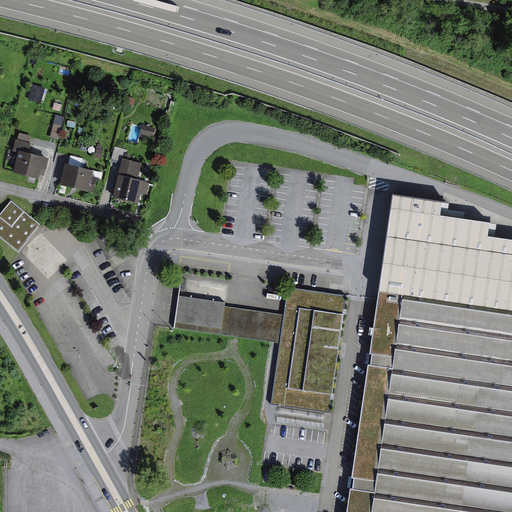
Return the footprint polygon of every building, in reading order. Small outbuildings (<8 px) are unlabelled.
[(48,85),(42,75),(34,80),(40,90),(48,85)] [(58,138),(64,116),(57,114),(51,136),(58,138)] [(159,128),(145,125),(143,135),(156,139),(159,128)] [(31,153),(34,143),(19,139),(16,150),(22,152),(22,150),(31,153)] [(43,175),(48,176),(52,158),(31,153),(22,150),(22,152),(17,172),(42,179),(43,175)] [(92,192),(93,190),(97,191),(101,178),(96,176),(98,170),(83,167),(85,158),(74,155),(72,164),(69,163),(64,184),(92,192)] [(142,204),(144,194),(150,195),(153,183),(147,181),(147,180),(141,179),(145,163),(126,158),(116,197),(142,204)] [(449,201),(399,193),(351,511),(511,511),(511,238),(495,236),(497,222),(447,215),(449,201)] [(44,224),(14,200),(2,215),(0,213),(0,234),(22,252),(44,224)] [(334,413),(350,295),(292,287),(288,315),(228,306),(229,302),(181,296),(177,328),(283,343),(274,405),(334,413)]
